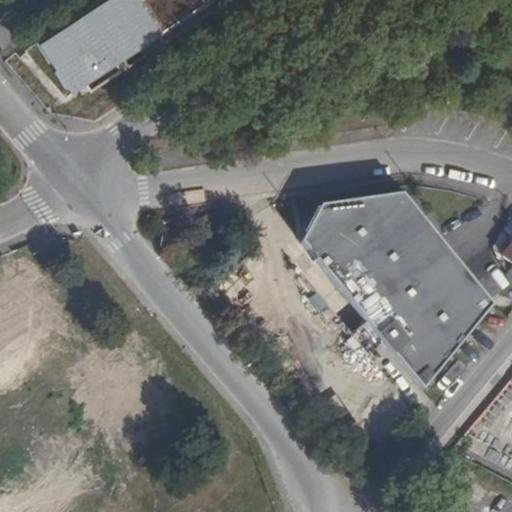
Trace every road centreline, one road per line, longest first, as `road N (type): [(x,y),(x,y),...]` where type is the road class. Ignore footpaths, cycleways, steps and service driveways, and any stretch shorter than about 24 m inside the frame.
road 1 (residential): [(81,181),(144,191),(366,155),(443,156),(511,179)]
road 2 (tertiary): [(317,510),(305,467),(274,417),(114,236),(81,181)]
road 3 (tertiary): [(328,0),(118,142),(81,181)]
road 4 (unclassified): [(511,340),(391,488),(317,510)]
